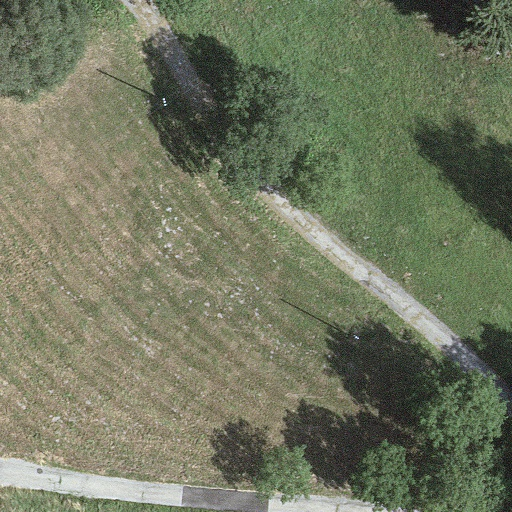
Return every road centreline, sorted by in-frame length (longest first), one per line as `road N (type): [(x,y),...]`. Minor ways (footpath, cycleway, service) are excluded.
road 1 (track): [(134,0),(250,175),(511,404)]
road 2 (track): [(346,511),(0,475)]
